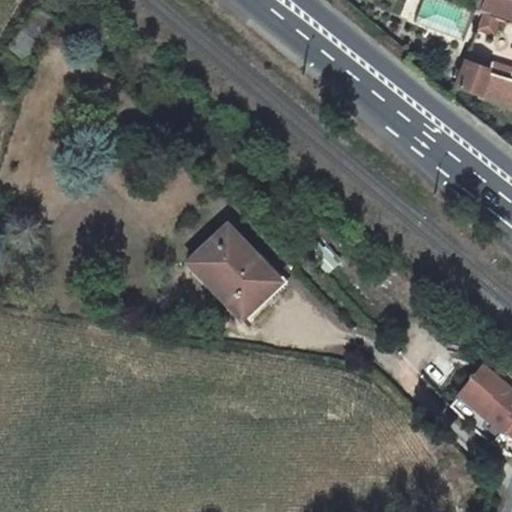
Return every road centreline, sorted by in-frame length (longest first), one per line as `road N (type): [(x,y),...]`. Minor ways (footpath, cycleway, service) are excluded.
road 1 (primary): [(297,13),(511,208)]
road 2 (primary): [(511,165),(297,13)]
